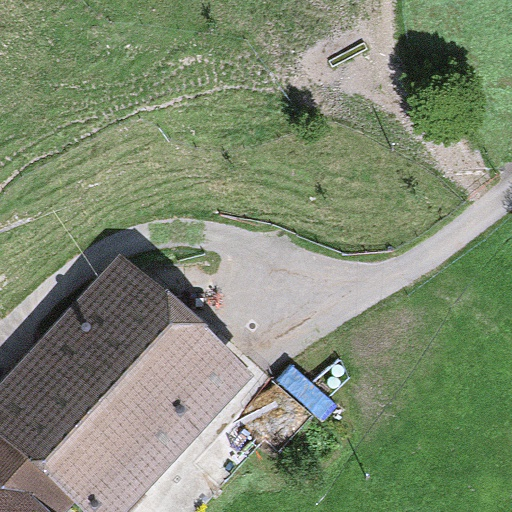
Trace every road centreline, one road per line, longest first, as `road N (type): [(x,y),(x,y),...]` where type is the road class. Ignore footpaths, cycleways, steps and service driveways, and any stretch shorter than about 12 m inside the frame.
road 1 (track): [(511,190),(428,261),(382,280),(348,280),(216,236),(165,230),(120,240),(74,266),(0,354)]
road 2 (track): [(490,206),(392,114),(382,62),(385,0)]
